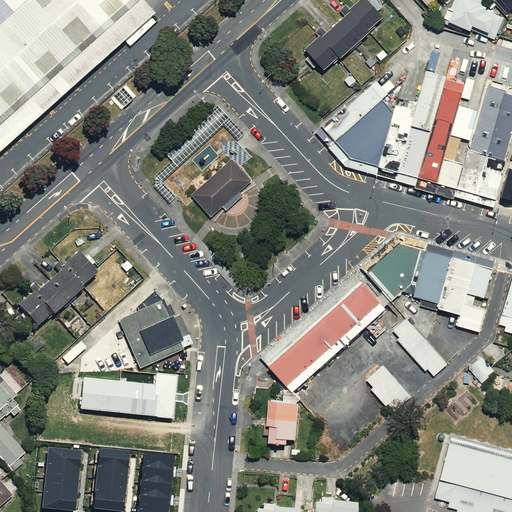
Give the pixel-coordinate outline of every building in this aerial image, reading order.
[(0,0),(0,147),(167,0),(0,0)] [(359,0),(349,10),(368,30),(382,17),(366,0),(359,0)] [(480,1),(476,0),(451,0),(448,10),(446,9),(441,21),(442,21),(441,24),(459,32),(460,29),(467,32),(468,31),(492,41),(501,19),(483,11),(484,9),(479,6),(479,5),(478,5),(480,1)] [(511,0),(494,0),(507,14),(511,9),(511,0)] [(349,10),(345,5),(339,10),(345,16),(336,25),(355,46),(370,32),(368,30),(349,10)] [(355,46),(336,25),(327,33),(322,27),(316,32),(319,36),(339,56),(341,58),(355,46)] [(339,56),(319,36),(304,49),(323,70),(339,56)] [(413,110),(395,171),(415,176),(443,77),(443,75),(424,69),(413,110)] [(443,77),(415,176),(434,182),(448,134),(463,83),(443,77)] [(469,140),(455,188),(494,199),(504,161),(503,161),(511,128),(511,94),(504,92),(504,89),(486,84),(469,140)] [(125,85),(110,98),(121,110),(136,96),(125,85)] [(319,125),(333,140),(380,98),(369,86),(345,107),(342,104),(319,125)] [(348,158),(374,165),(392,111),(380,98),(333,140),(348,158)] [(374,165),(395,171),(413,110),(394,104),(392,111),(374,165)] [(153,186),(169,204),(177,196),(164,181),(223,128),(236,141),(243,134),(218,106),(165,153),(172,160),(153,176),(153,186)] [(333,140),(319,125),(313,130),(344,166),(372,173),(374,165),(348,158),(333,140)] [(448,134),(434,182),(455,188),(469,140),(448,134)] [(230,158),(189,194),(194,199),(209,216),(221,206),(223,208),(225,210),(242,195),(240,192),(238,191),(250,180),(238,167),(230,158)] [(395,171),(374,165),(372,173),(413,185),(415,176),(395,171)] [(511,167),(506,166),(498,196),(511,199),(511,196),(511,167)] [(434,182),(415,176),(413,185),(413,187),(452,198),(453,196),(455,188),(434,182)] [(494,199),(455,188),(453,196),(492,206),(494,199)] [(360,266),(365,273),(399,243),(424,250),(426,242),(427,241),(397,233),(360,266)] [(492,260),(426,242),(424,250),(490,267),(492,260)] [(412,293),(424,250),(399,243),(365,273),(390,301),(401,291),(412,293)] [(85,252),(80,256),(73,248),(42,277),(32,266),(19,278),(29,288),(14,302),(37,328),(68,300),(78,311),(89,301),(78,290),(96,273),(88,265),(93,261),(85,252)] [(450,257),(424,250),(412,293),(411,296),(420,298),(419,305),(435,310),(436,307),(450,257)] [(490,267),(450,257),(436,307),(459,314),(455,325),(479,332),(485,309),(473,305),(475,295),(483,297),(490,267)] [(259,356),(267,365),(360,281),(353,273),(259,356)] [(511,274),(498,324),(505,325),(503,331),(511,332),(511,274)] [(360,281),(267,365),(289,390),(383,306),(360,281)] [(137,310),(116,319),(138,368),(155,361),(182,349),(182,347),(183,347),(191,343),(178,315),(171,318),(170,316),(173,314),(169,304),(164,306),(162,299),(154,290),(135,307),(137,310)] [(447,363),(405,318),(392,330),(398,336),(395,339),(424,370),(426,368),(433,376),(447,363)] [(382,365),(366,379),(372,386),(369,389),(384,405),(387,404),(393,410),(410,395),(382,365)] [(153,383),(78,377),(75,412),(171,420),(174,375),(154,373),(153,383)] [(0,383),(0,417),(17,403),(0,383)] [(295,401),(265,398),(263,424),(266,424),(264,441),(283,442),(284,437),(292,438),(295,401)] [(26,450),(0,420),(0,458),(7,466),(26,450)] [(511,511),(511,450),(451,435),(434,497),(449,501),(447,507),(457,509),(456,511),(459,511),(511,511)] [(79,447),(48,444),(42,506),(73,509),(79,447)] [(98,446),(92,506),(122,509),(128,449),(98,446)] [(166,511),(172,454),(143,451),(137,511),(148,511),(166,511)] [(0,505),(14,493),(0,478),(0,505)] [(349,511),(351,501),(307,499),(306,511),(349,511)] [(251,500),(249,511),(294,511),(295,503),(251,500)]
